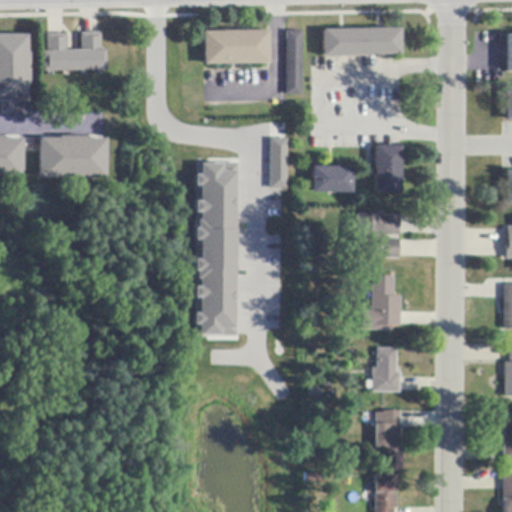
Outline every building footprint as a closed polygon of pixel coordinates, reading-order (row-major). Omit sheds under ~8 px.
[(321,30),(340,30),(344,30),(377,29),(381,29),(399,29),(399,55),(322,57),(321,30)] [(267,64),(202,65),(202,32),(233,32),(236,31),(267,31),(267,64)] [(301,32),(300,96),(285,96),(285,32),(301,32)] [(503,71),(511,70),(511,33),(503,33),(503,71)] [(105,71),(41,72),(41,52),(46,52),(45,34),(49,34),(62,34),(65,34),(66,51),(80,51),(80,34),(82,34),(96,34),(100,34),(100,51),(104,51),(105,71)] [(0,36),(26,36),(26,53),(27,53),(27,85),(26,85),(26,102),(0,102),(0,36)] [(511,119),(511,85),(503,85),(503,119),(511,119)] [(21,139),(21,140),(21,152),(20,179),(3,178),(3,181),(0,180),(0,137),(1,137),(1,139),(21,139)] [(102,140),(104,140),(104,179),(86,178),(86,181),(55,180),(55,178),(38,178),(38,153),(38,139),(58,139),(58,137),(84,138),(84,139),(102,140)] [(284,188),(285,138),(267,138),(267,188),(284,188)] [(396,147),(399,147),(399,194),(373,194),(373,175),(373,149),(373,147),(396,147)] [(234,337),(196,337),(198,162),(236,162),(234,337)] [(351,194),(310,193),(311,168),(351,168),(351,194)] [(511,170),(503,170),(503,204),(511,203),(511,170)] [(398,219),(398,234),(398,236),(383,236),(383,240),(398,240),(398,242),(398,257),(398,259),(383,259),(383,261),(354,261),(354,215),(384,215),(384,217),(398,217),(398,219)] [(399,314),(399,325),(399,327),(360,326),(360,312),(370,312),(370,300),(371,293),(371,277),(393,277),(392,297),(399,298),(399,314)] [(511,286),(511,330),(502,330),(503,299),(503,286),(511,286)] [(511,398),(502,398),(503,363),(507,363),(508,350),(508,347),(511,347),(511,398)] [(395,350),(395,374),(398,374),(398,378),(398,391),(398,393),(371,393),(371,390),(372,370),(372,369),(375,369),(376,349),(395,350)] [(399,414),(399,425),(398,428),(396,428),(396,454),(373,454),(373,425),(374,425),(374,414),(381,414),(381,412),(399,412),(399,414)] [(511,463),(503,463),(503,460),(503,449),(502,416),(511,416),(511,463)] [(392,510),(392,511),(373,511),(373,502),(373,488),(373,474),(394,473),(395,494),(391,494),(392,510)] [(321,483),(304,483),(304,474),(321,474),(321,483)] [(501,479),(501,476),(511,476),(511,511),(501,511),(501,501),(501,479)]
